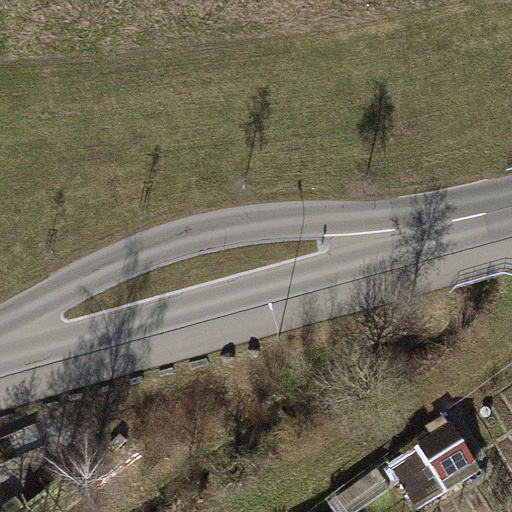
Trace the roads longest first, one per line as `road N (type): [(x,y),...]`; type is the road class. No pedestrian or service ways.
road 1 (tertiary): [(511,206),(0,350)]
road 2 (track): [(224,409),(0,490)]
